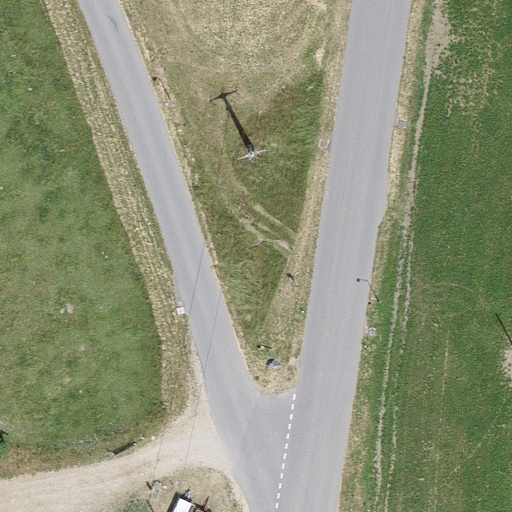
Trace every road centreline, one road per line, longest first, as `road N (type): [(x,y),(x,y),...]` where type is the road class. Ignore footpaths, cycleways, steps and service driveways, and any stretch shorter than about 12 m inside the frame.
road 1 (unclassified): [(99,0),(240,403),(297,511)]
road 2 (tertiary): [(383,0),(305,511)]
